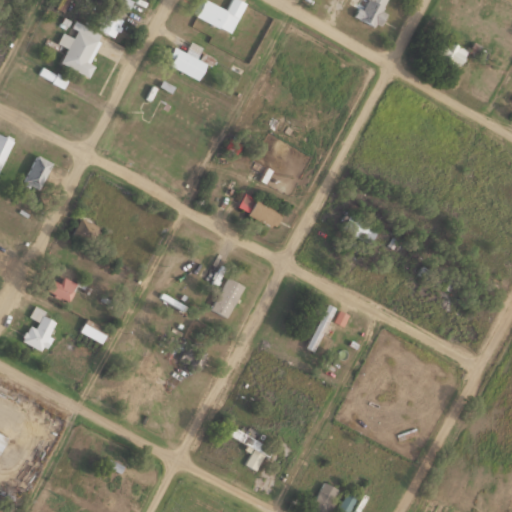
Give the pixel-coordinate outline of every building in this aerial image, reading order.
[(109,0),(104,0),(91,25),(112,35),(126,9),(109,0)] [(228,0),(224,8),(206,0),(198,0),(192,14),(222,28),(229,13),(238,17),(244,2),(239,0),(228,0)] [(349,0),(348,2),(356,6),(352,15),(378,27),(385,12),(381,10),(385,0),(349,0)] [(61,31),(56,42),(66,47),(59,62),(82,73),(100,37),(77,26),(72,36),(61,31)] [(432,54),(455,68),(466,50),(442,36),(432,54)] [(172,45),(163,62),(196,78),(204,62),(194,57),(200,46),(189,40),(184,51),(172,45)] [(0,164),(12,139),(0,133),(0,164)] [(36,188),(51,162),(35,153),(21,179),(36,188)] [(272,227),(281,209),(254,195),(245,213),(272,227)] [(71,234),(87,242),(105,208),(90,199),(71,234)] [(368,243),(377,225),(346,209),(337,227),(368,243)] [(43,288),(66,301),(75,284),(52,271),(43,288)] [(207,307),(225,316),(242,285),(224,276),(207,307)] [(303,346),(311,350),(334,308),(326,304),(303,346)] [(20,339),(40,351),(58,321),(33,306),(27,315),(36,321),(33,326),(29,324),(20,339)] [(101,342),(108,329),(84,318),(78,331),(101,342)] [(407,377),(416,361),(399,352),(390,368),(407,377)] [(256,471),(268,447),(248,436),(243,445),(250,448),(243,463),(256,471)] [(308,507),(318,511),(324,511),(337,488),(321,481),(308,507)] [(345,511),(355,495),(346,490),(335,509),(341,511),(345,511)] [(194,511),(196,510),(177,502),(173,511),(194,511)]
